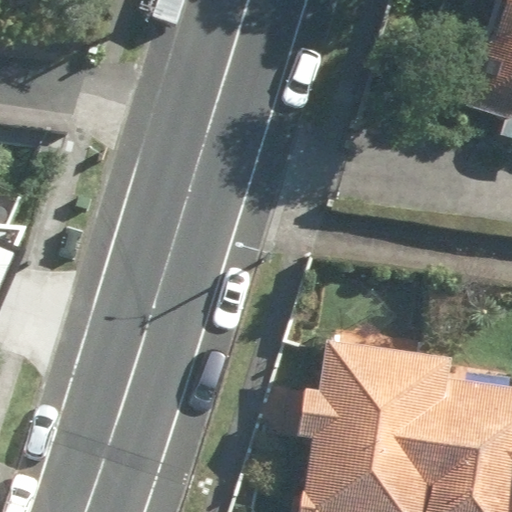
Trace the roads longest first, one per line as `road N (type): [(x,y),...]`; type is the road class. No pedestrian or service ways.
road 1 (secondary): [(253,0),(98,511)]
road 2 (unknown): [(208,148),(422,202),(511,214)]
road 3 (unknown): [(118,465),(331,511)]
